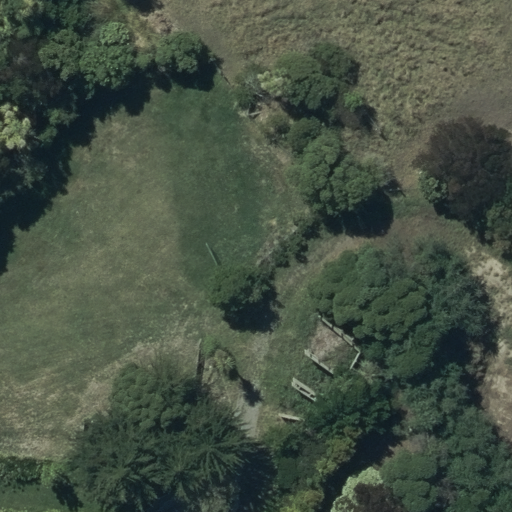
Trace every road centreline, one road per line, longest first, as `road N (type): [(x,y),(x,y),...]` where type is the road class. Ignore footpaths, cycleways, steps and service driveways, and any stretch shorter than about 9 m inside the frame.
road 1 (track): [(231,511),(260,385),(332,241),(421,135),(511,115)]
road 2 (track): [(332,241),(408,217),(494,265),(511,287)]
road 3 (track): [(168,511),(156,504),(0,488)]
